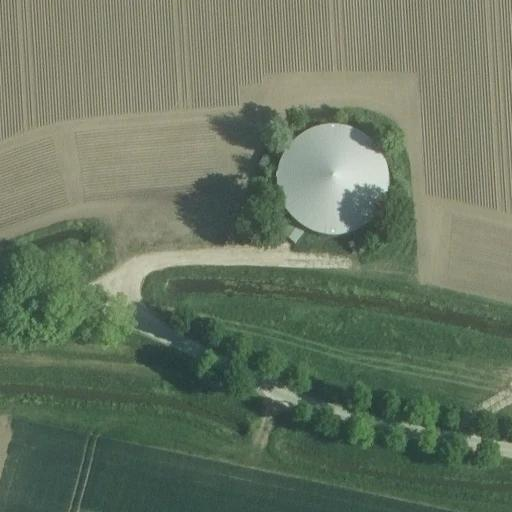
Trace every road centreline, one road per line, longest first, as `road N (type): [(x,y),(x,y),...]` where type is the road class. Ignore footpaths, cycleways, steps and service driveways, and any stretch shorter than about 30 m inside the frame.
road 1 (unclassified): [(511,453),(299,402),(90,306),(0,309)]
road 2 (track): [(269,409),(249,453),(288,469),(511,507)]
road 3 (track): [(0,362),(168,375),(269,409),(280,393)]
road 4 (track): [(114,282),(133,262),(156,256),(346,262)]
road 5 (track): [(25,410),(158,427),(249,453)]
road 6 (track): [(106,311),(116,249),(103,217),(75,214),(0,239)]
